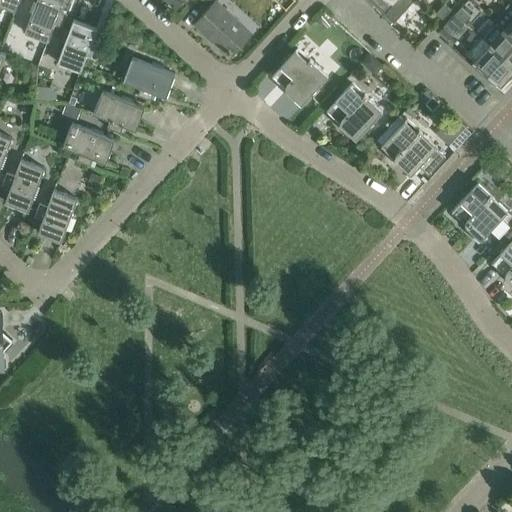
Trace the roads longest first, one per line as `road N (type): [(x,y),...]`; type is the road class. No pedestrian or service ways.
road 1 (residential): [(511,347),(409,221),(229,91)]
road 2 (residential): [(229,91),(60,268),(41,276),(0,245)]
road 3 (residential): [(229,91),(133,0)]
road 4 (residential): [(229,91),(319,0)]
